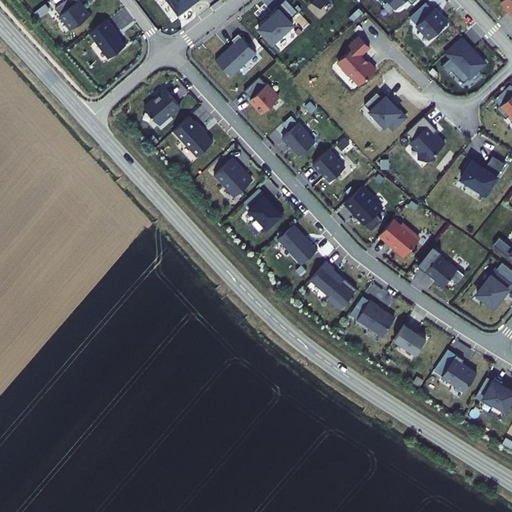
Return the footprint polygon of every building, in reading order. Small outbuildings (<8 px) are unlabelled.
[(75,0),(59,0),(52,6),(68,27),(86,14),(75,0)] [(163,0),(174,13),(186,4),(185,3),(189,0),(163,0)] [(511,18),(511,0),(501,0),(498,3),(511,18)] [(416,20),(429,33),(448,15),(435,2),(416,20)] [(278,3),(258,23),(273,39),(293,19),(278,3)] [(106,56),(122,43),(113,31),(114,30),(104,17),(86,31),(106,56)] [(214,54),(230,72),(257,47),(239,28),(232,34),(234,37),(214,54)] [(488,63),(462,36),(445,52),(450,58),(441,67),(447,73),(451,70),(463,82),(468,77),(470,79),(488,63)] [(259,112),(275,96),(255,75),(240,89),(247,97),(246,98),(259,112)] [(162,88),(141,107),(156,124),(177,104),(162,88)] [(390,126),(403,114),(390,100),(392,98),(385,91),(380,96),(374,89),(361,101),(382,123),(384,120),(390,126)] [(511,89),(494,106),(503,115),(506,112),(511,118),(511,89)] [(428,120),(421,112),(404,129),(410,136),(408,139),(417,149),(417,156),(432,157),(432,150),(442,141),(434,133),(431,130),(435,127),(429,120),(428,120)] [(296,120),(289,113),(280,121),(287,129),(296,120)] [(171,128),(195,154),(210,139),(199,128),(200,126),(193,119),(192,120),(187,114),(171,128)] [(287,129),(280,135),(286,141),(287,140),(298,152),(313,139),(296,120),(287,129)] [(326,147),(311,161),(318,169),(319,169),(328,178),(343,165),(326,147)] [(484,165),(471,157),(460,175),(484,191),(504,161),(492,153),(484,165)] [(230,156),(212,173),(222,184),(223,184),(233,194),(250,179),(238,166),(239,165),(230,156)] [(360,184),(343,199),(351,208),(352,207),(355,210),(354,212),(363,222),(380,206),(360,184)] [(257,186),(247,195),(253,202),(263,192),(257,186)] [(242,200),(265,225),(280,211),(273,203),(272,204),(268,200),(269,199),(263,192),(253,202),(247,195),(242,200)] [(392,215),(377,233),(388,242),(390,240),(399,248),(398,249),(404,253),(418,236),(406,226),(408,224),(401,218),(399,220),(392,215)] [(276,236),(300,262),(316,247),(306,237),(305,237),(292,222),(276,236)] [(511,244),(511,245),(497,233),(491,241),(511,258),(511,244)] [(457,264),(439,250),(425,267),(432,272),(436,275),(444,282),(457,264)] [(325,258),(309,277),(328,293),(326,295),(339,306),(355,287),(343,276),(341,278),(330,269),(333,266),(325,258)] [(475,290),(494,304),(501,295),(499,293),(501,290),(503,291),(511,279),(510,278),(499,269),(505,262),(500,258),(495,266),(494,265),(475,290)] [(511,275),(511,267),(505,262),(499,269),(510,278),(511,275)] [(368,297),(355,316),(381,334),(393,317),(384,311),(384,309),(377,304),(377,303),(368,297)] [(402,324),(392,340),(414,354),(423,340),(409,330),(409,329),(402,324)] [(461,360),(454,355),(440,377),(463,392),(475,373),(459,363),(461,360)] [(494,383),(485,378),(478,389),(488,395),(494,383)] [(483,404),(482,405),(493,411),(495,407),(506,414),(511,403),(511,393),(502,388),(503,386),(495,382),(494,383),(488,395),(478,389),(473,397),(483,404)]
